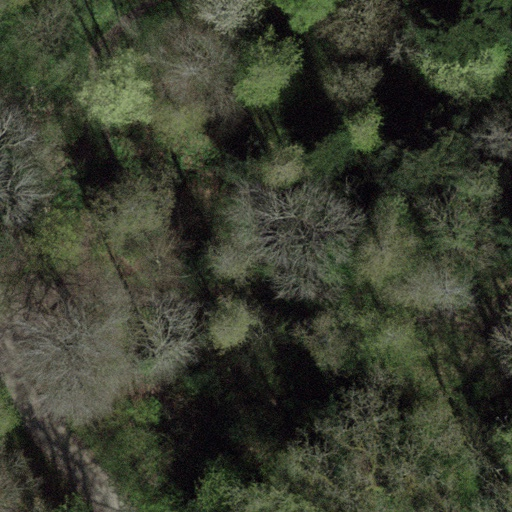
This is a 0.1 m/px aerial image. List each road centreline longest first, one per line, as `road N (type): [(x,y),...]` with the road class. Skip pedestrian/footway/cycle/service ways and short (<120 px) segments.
road 1 (track): [(67,276),(267,324),(511,354)]
road 2 (track): [(0,371),(134,181),(228,0)]
road 3 (track): [(111,511),(0,386)]
